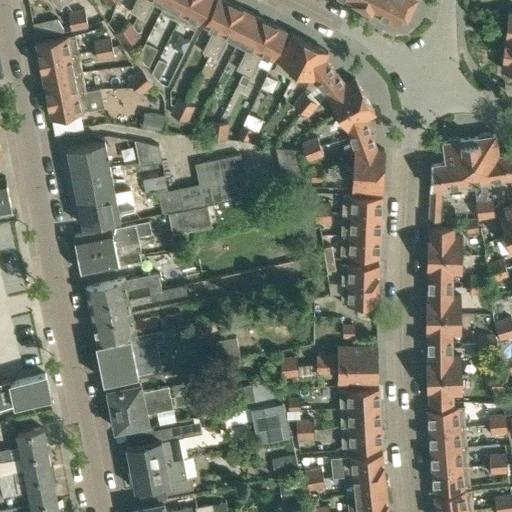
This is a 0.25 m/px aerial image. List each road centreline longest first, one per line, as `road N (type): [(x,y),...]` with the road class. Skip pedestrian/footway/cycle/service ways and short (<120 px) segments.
road 1 (unclassified): [(101,511),(0,2)]
road 2 (residential): [(415,511),(406,282),(410,147),(426,76)]
road 3 (residential): [(291,0),(426,76)]
